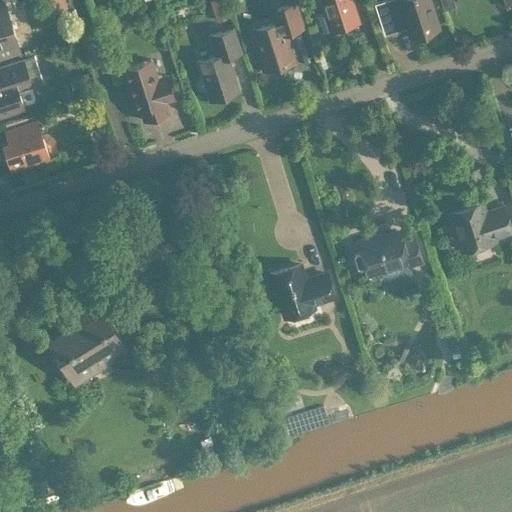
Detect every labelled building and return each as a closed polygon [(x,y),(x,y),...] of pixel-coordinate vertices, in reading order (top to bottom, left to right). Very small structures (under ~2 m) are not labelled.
[(0,59),(19,53),(15,38),(3,0),(0,1),(0,59)] [(350,0),(318,0),(323,12),(314,14),(315,15),(320,31),(328,29),(357,20),(350,0)] [(407,35),(439,25),(430,0),(378,0),(373,2),(382,29),(402,22),(407,35)] [(284,29),(301,24),(294,1),(268,9),(272,20),(249,28),(262,68),(293,58),(284,29)] [(227,54),(239,50),(232,26),(208,33),(213,51),(212,54),(196,59),(201,76),(198,77),(196,79),(196,81),(196,84),(197,86),(199,88),(202,88),(205,88),(208,98),(238,88),(227,54)] [(16,87),(29,83),(41,79),(34,54),(0,64),(0,113),(22,106),(16,87)] [(163,99),(172,96),(167,81),(158,84),(149,57),(121,66),(134,108),(139,107),(143,118),(167,111),(163,99)] [(9,168),(48,156),(36,119),(3,129),(7,141),(0,142),(0,156),(5,155),(9,168)] [(480,200),(449,210),(452,220),(449,224),(452,233),(457,235),(461,248),(492,238),(491,234),(511,228),(503,204),(483,210),(480,200)] [(122,263),(160,251),(148,210),(109,222),(122,263)] [(423,261),(415,235),(404,239),(400,227),(380,233),(379,230),(353,238),(357,251),(354,252),(352,254),(356,265),(358,267),(362,266),(365,277),(405,264),(406,267),(423,261)] [(335,296),(326,268),(306,274),(301,259),(267,269),(282,317),(315,306),(314,302),(335,296)] [(106,357),(126,344),(95,295),(52,322),(57,330),(45,338),(73,383),(109,361),(106,357)]
